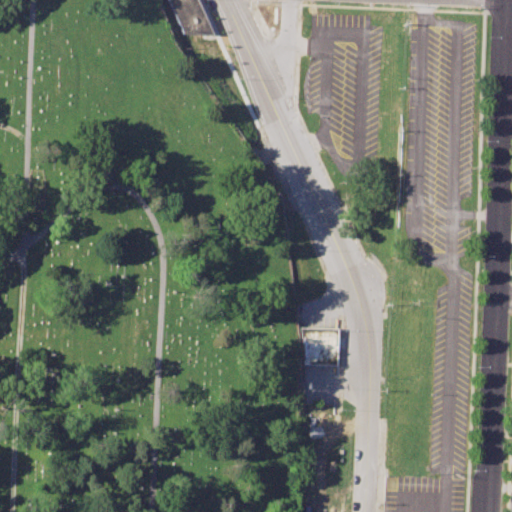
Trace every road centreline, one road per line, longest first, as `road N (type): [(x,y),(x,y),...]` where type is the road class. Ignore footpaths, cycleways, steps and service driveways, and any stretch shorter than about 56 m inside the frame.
road 1 (secondary): [(505,0),(486,511)]
road 2 (residential): [(266,89),(364,314),(358,511)]
